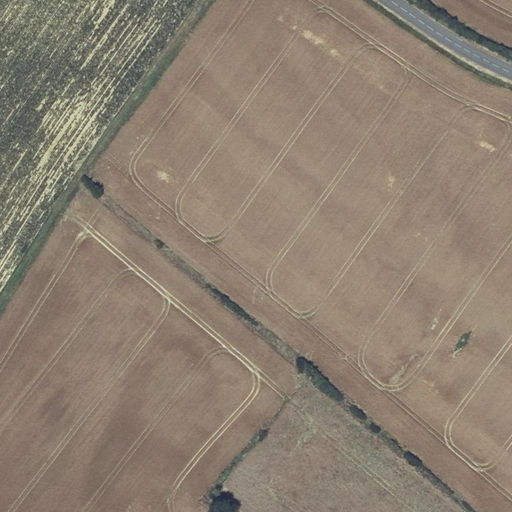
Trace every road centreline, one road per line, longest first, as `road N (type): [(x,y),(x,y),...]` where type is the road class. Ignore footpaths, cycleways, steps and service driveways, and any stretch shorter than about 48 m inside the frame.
road 1 (track): [(0,296),(207,0)]
road 2 (tertiary): [(388,0),(511,73)]
